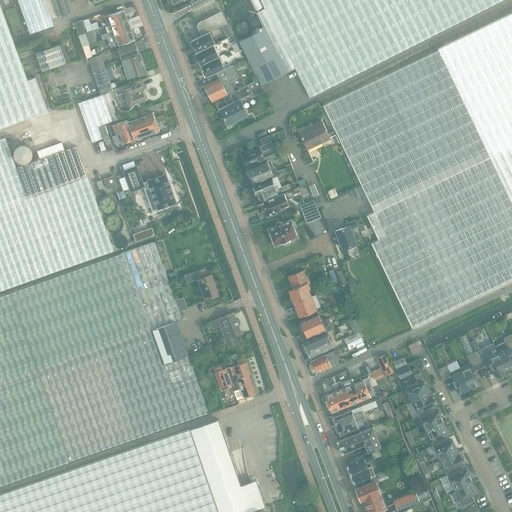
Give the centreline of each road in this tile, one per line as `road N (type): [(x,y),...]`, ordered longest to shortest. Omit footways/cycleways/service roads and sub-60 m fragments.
road 1 (unclassified): [(205,152),(511,4)]
road 2 (primary): [(293,387),(205,152)]
road 3 (residential): [(505,511),(461,415),(511,391)]
road 4 (primary): [(205,152),(157,25)]
road 5 (primary): [(346,511),(293,387)]
road 6 (primary): [(293,387),(332,511)]
